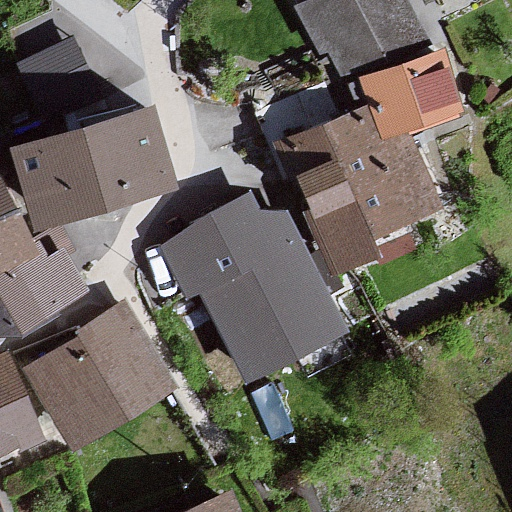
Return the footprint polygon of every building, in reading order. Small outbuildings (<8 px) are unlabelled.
[(427,41),(403,0),(329,0),(298,17),(339,90),(427,41)] [(450,0),(414,0),(422,15),(450,0)] [(19,44),(29,80),(88,63),(77,27),(19,44)] [(440,57),(359,82),(378,141),(459,116),(440,57)] [(150,105),(7,145),(34,227),(165,173),(150,105)] [(353,113),(275,144),(328,281),(383,259),(371,228),(430,205),(403,137),(368,150),(353,113)] [(27,246),(0,190),(0,334),(39,335),(79,286),(53,241),(27,246)] [(248,197),(183,230),(240,339),(327,294),(289,221),(267,233),(248,197)] [(171,383),(121,308),(23,375),(74,449),(171,383)] [(0,453),(39,440),(3,355),(0,356),(0,453)] [(233,511),(226,495),(183,511),(233,511)]
